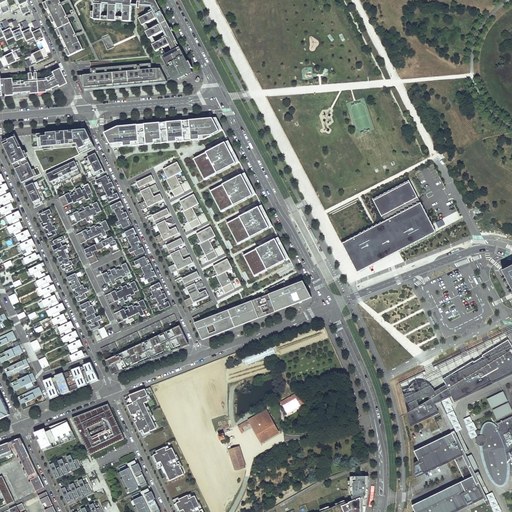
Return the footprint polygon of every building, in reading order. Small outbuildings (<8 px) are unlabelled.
[(6,0),(0,0),(0,8),(3,14),(11,10),(6,0)] [(15,0),(20,9),(23,15),(31,11),(25,0),(15,0)] [(61,3),(59,0),(50,0),(46,2),(71,55),(83,49),(77,36),(71,39),(70,36),(76,34),(69,19),(67,20),(66,17),(67,16),(62,6),(61,7),(59,4),(61,3)] [(173,76),(175,81),(193,72),(180,47),(178,48),(175,42),(177,41),(155,0),(140,0),(141,2),(138,2),(138,5),(152,6),(168,37),(167,38),(157,43),(154,45),(153,45),(156,52),(160,50),(163,48),(169,45),(173,51),(166,55),(163,56),(163,57),(173,76)] [(68,56),(71,55),(46,2),(43,3),(68,56)] [(98,20),(106,20),(106,19),(106,16),(107,5),(105,5),(99,4),(98,20)] [(163,32),(167,38),(168,37),(152,6),(138,5),(138,6),(141,7),(144,7),(151,7),(153,12),(157,19),(160,25),(163,32)] [(140,19),(143,26),(144,25),(147,24),(157,19),(153,12),(140,19)] [(147,32),(146,32),(150,39),(150,38),(153,37),(163,32),(160,25),(150,30),(147,32)] [(4,37),(6,41),(14,37),(11,32),(12,32),(10,28),(2,32),(4,37)] [(20,28),(12,32),(11,32),(14,37),(16,41),(24,38),(21,32),(22,32),(20,28)] [(29,29),(22,32),(21,32),(24,38),(25,42),(33,38),(34,38),(31,33),(29,29)] [(40,29),(31,33),(34,38),(33,38),(35,42),(44,38),(40,29)] [(39,50),(31,54),(36,63),(44,60),(39,50)] [(11,53),(3,56),(8,66),(15,62),(11,53)] [(91,69),(113,67),(112,61),(100,62),(91,62),(91,69)] [(113,67),(91,69),(91,73),(93,72),(93,71),(97,70),(97,74),(135,71),(135,67),(138,67),(138,68),(141,68),(141,70),(149,70),(149,69),(152,69),(151,64),(113,67)] [(66,84),(57,65),(46,70),(43,72),(2,76),(2,80),(0,79),(0,96),(4,96),(16,95),(29,94),(40,93),(48,93),(66,84)] [(84,89),(168,82),(166,80),(161,69),(158,69),(152,69),(149,69),(149,70),(141,70),(141,68),(138,68),(138,67),(135,67),(135,71),(97,74),(97,70),(93,71),(93,72),(91,73),(92,75),(84,75),(78,76),(84,89)] [(220,131),(223,130),(217,118),(212,118),(190,120),(183,121),(167,122),(161,123),(144,124),(137,125),(118,127),(105,133),(110,143),(112,148),(123,147),(132,146),(136,145),(146,145),(150,144),(155,144),(169,143),(173,142),(177,142),(191,141),(195,140),(200,140),(204,139),(212,135),(220,131)] [(64,132),(65,145),(73,144),(78,144),(79,146),(82,153),(95,147),(86,129),(72,131),(64,132)] [(65,145),(64,132),(45,133),(33,134),(32,134),(34,148),(46,147),(65,145)] [(9,140),(3,143),(20,178),(22,183),(36,177),(32,170),(27,159),(26,157),(23,150),(16,136),(9,140)] [(208,178),(217,173),(220,172),(224,170),(236,163),(239,162),(229,141),(226,142),(213,149),(211,150),(209,151),(206,152),(197,157),(194,159),(205,180),(208,178)] [(100,174),(105,172),(96,153),(95,154),(93,155),(84,159),(85,160),(89,169),(93,177),(97,176),(100,174)] [(75,163),(75,161),(47,175),(48,177),(49,179),(52,187),(81,174),(77,165),(76,164),(75,163)] [(167,167),(163,169),(168,179),(166,180),(172,191),(175,197),(185,192),(181,185),(181,183),(176,175),(182,171),(177,162),(174,164),(167,167)] [(256,194),(245,173),(242,175),(253,196),(256,194)] [(81,174),(73,177),(76,184),(85,181),(81,174)] [(116,194),(115,194),(112,187),(113,187),(114,187),(110,178),(108,179),(108,178),(106,175),(96,180),(97,184),(101,183),(103,186),(101,187),(104,192),(105,191),(108,198),(107,199),(109,203),(118,198),(119,198),(117,193),(116,194)] [(154,180),(152,175),(137,182),(145,201),(139,204),(141,210),(158,203),(163,200),(160,194),(154,197),(153,193),(159,190),(157,186),(156,184),(150,187),(148,184),(154,181),(154,180)] [(226,183),(213,190),(224,211),(237,204),(235,201),(239,199),(241,202),(253,196),(242,175),(230,181),(231,184),(228,186),(226,183)] [(72,179),(65,181),(67,188),(74,186),(72,179)] [(46,199),(37,181),(33,183),(31,184),(26,187),(35,205),(40,203),(42,202),(46,200),(46,199)] [(388,257),(436,232),(410,182),(374,201),(385,222),(375,227),(343,244),(358,273),(388,257)] [(55,186),(57,192),(65,189),(63,183),(55,186)] [(6,184),(3,185),(0,186),(0,194),(1,197),(7,194),(6,191),(9,189),(6,184)] [(65,195),(69,204),(73,202),(74,204),(78,202),(77,200),(80,199),(81,200),(85,198),(86,201),(90,199),(88,195),(93,193),(89,184),(84,186),(85,188),(84,188),(81,190),(81,188),(76,190),(76,191),(77,192),(70,195),(70,194),(69,193),(65,195)] [(224,211),(213,190),(210,191),(221,212),(224,211)] [(7,194),(1,197),(0,197),(0,204),(0,205),(3,203),(5,207),(12,204),(10,200),(13,199),(11,193),(7,194)] [(185,199),(180,202),(185,211),(183,212),(189,223),(192,229),(202,224),(198,217),(197,216),(193,207),(199,204),(194,194),(190,197),(185,199)] [(63,207),(69,204),(65,195),(59,198),(63,207)] [(131,225),(132,225),(130,220),(128,221),(128,220),(126,218),(128,217),(126,212),(125,213),(124,213),(121,206),(122,206),(123,206),(121,201),(120,202),(110,206),(113,211),(114,210),(117,216),(116,217),(118,221),(115,222),(117,226),(121,225),(123,229),(131,225)] [(78,223),(78,222),(82,220),(83,222),(87,220),(88,222),(92,221),(90,217),(93,215),(94,217),(98,215),(97,213),(102,211),(97,202),(93,204),(93,205),(94,206),(90,208),(89,206),(85,208),(82,210),(83,212),(78,214),(77,213),(77,212),(67,216),(72,226),(78,223)] [(14,209),(12,204),(5,207),(0,209),(2,215),(5,213),(6,217),(13,214),(11,210),(14,209)] [(262,205),(259,207),(270,228),(273,226),(262,205)] [(243,215),(230,222),(241,243),(254,236),(252,233),(256,232),(257,235),(270,228),(259,207),(246,214),(248,216),(244,218),(243,215)] [(50,219),(48,215),(52,213),(50,209),(39,215),(41,217),(41,218),(39,219),(43,228),(44,228),(45,227),(48,234),(47,234),(46,234),(49,239),(50,238),(58,235),(56,231),(57,230),(55,226),(54,226),(52,224),(54,223),(52,218),(50,219)] [(169,213),(167,209),(152,216),(161,234),(154,238),(157,244),(173,237),(179,234),(176,227),(170,230),(168,227),(175,224),(172,218),(165,221),(164,217),(170,214),(169,213)] [(19,211),(13,214),(6,217),(9,223),(13,221),(14,225),(20,222),(19,218),(22,217),(19,211)] [(81,244),(87,241),(91,239),(91,240),(95,239),(99,237),(100,236),(99,235),(102,234),(103,237),(106,236),(107,235),(106,232),(110,229),(106,220),(101,223),(102,225),(101,225),(96,228),(95,227),(95,226),(90,228),(91,230),(88,232),(87,231),(87,230),(76,235),(81,244)] [(23,228),(20,222),(14,225),(8,228),(11,234),(15,232),(16,236),(22,233),(20,229),(23,228)] [(230,222),(227,224),(238,245),(241,243),(230,222)] [(201,232),(197,234),(202,243),(200,244),(206,256),(209,261),(218,256),(215,250),(214,248),(209,239),(216,236),(211,227),(207,228),(201,232)] [(144,253),(145,252),(143,247),(141,248),(141,247),(138,242),(139,242),(140,241),(138,236),(136,237),(134,234),(135,233),(136,233),(134,228),(133,229),(125,232),(127,237),(126,238),(129,246),(131,245),(132,248),(129,250),(130,253),(134,252),(136,256),(144,253)] [(28,230),(22,233),(16,236),(19,241),(21,240),(23,243),(29,240),(28,237),(31,235),(28,230)] [(70,261),(65,250),(69,249),(67,245),(63,246),(61,242),(65,240),(63,237),(52,242),(53,244),(54,245),(52,246),(54,251),(56,250),(57,252),(58,253),(56,254),(60,263),(61,263),(62,262),(63,265),(61,266),(63,270),(64,269),(65,269),(67,273),(74,270),(72,265),(74,265),(72,261),(70,261)] [(94,256),(96,262),(98,261),(97,258),(95,259),(92,253),(94,252),(108,245),(110,244),(113,251),(111,251),(112,254),(114,253),(111,247),(117,245),(115,240),(114,241),(114,239),(112,237),(108,239),(105,240),(102,242),(97,244),(90,247),(85,250),(86,252),(87,254),(86,254),(88,259),(94,256)] [(279,238),(276,239),(287,260),(290,259),(279,238)] [(32,239),(29,240),(23,243),(21,244),(23,250),(26,249),(28,253),(31,251),(34,250),(32,246),(35,245),(32,239)] [(184,243),(182,239),(175,241),(167,246),(175,264),(168,267),(171,274),(187,266),(193,263),(190,257),(184,260),(182,256),(189,254),(186,248),(186,247),(180,250),(178,247),(184,244),(184,243)] [(260,248),(247,254),(258,275),(271,269),(269,266),(272,264),(274,267),(287,260),(276,239),(263,246),(264,249),(261,250),(260,248)] [(117,245),(111,247),(114,253),(120,250),(117,245)] [(27,264),(39,258),(36,253),(33,254),(31,251),(28,253),(25,254),(27,257),(24,259),(27,264)] [(258,275),(247,254),(244,256),(255,277),(258,275)] [(90,265),(96,262),(94,256),(88,259),(90,265)] [(152,272),(151,269),(152,268),(153,268),(149,259),(147,260),(146,259),(145,257),(134,262),(136,266),(140,264),(145,275),(144,276),(146,280),(147,280),(149,283),(156,280),(154,276),(155,276),(156,275),(154,271),(152,272)] [(218,264),(214,266),(218,276),(217,276),(222,288),(225,294),(235,289),(232,282),(231,280),(226,272),(232,268),(228,259),(224,261),(218,264)] [(126,274),(131,272),(126,263),(122,266),(122,267),(116,271),(116,270),(115,269),(110,271),(111,273),(109,274),(108,274),(107,272),(102,275),(106,284),(111,281),(113,285),(117,283),(116,281),(120,279),(119,277),(122,276),(123,278),(127,276),(126,274)] [(44,269),(41,264),(29,270),(32,275),(34,274),(36,278),(38,277),(42,275),(42,274),(41,271),(44,269)] [(199,276),(197,272),(182,279),(191,297),(184,301),(187,307),(203,299),(207,297),(209,297),(206,290),(200,293),(198,290),(204,287),(202,282),(202,281),(195,284),(194,280),(200,277),(199,276)] [(47,277),(45,273),(42,274),(42,275),(38,277),(40,280),(37,282),(40,288),(43,286),(49,283),(53,281),(50,275),(47,277)] [(67,278),(69,282),(70,282),(71,281),(73,285),(71,286),(73,290),(74,290),(75,289),(78,296),(77,297),(76,297),(78,302),(80,301),(87,298),(85,293),(89,291),(87,288),(85,289),(83,285),(82,285),(80,282),(81,281),(79,277),(78,278),(76,273),(69,277),(67,278)] [(111,293),(115,302),(120,300),(120,301),(124,299),(125,302),(129,300),(127,296),(131,294),(131,296),(136,294),(135,292),(139,290),(135,281),(130,284),(131,284),(131,286),(128,287),(127,285),(124,287),(119,289),(120,291),(115,293),(115,292),(115,291),(111,293)] [(199,315),(193,318),(203,340),(227,331),(253,320),(271,313),(298,303),(310,298),(302,282),(292,286),(290,286),(288,287),(285,281),(264,291),(266,296),(264,296),(263,297),(249,302),(246,303),(244,304),(222,313),(221,313),(219,314),(202,320),(199,315)] [(45,296),(50,293),(57,290),(54,285),(51,286),(49,283),(43,286),(45,289),(42,290),(44,294),(45,296)] [(171,306),(168,301),(168,302),(167,302),(165,299),(167,298),(166,296),(165,293),(163,294),(160,288),(161,287),(162,287),(160,283),(157,284),(151,287),(153,291),(151,291),(153,295),(151,296),(152,300),(156,298),(160,306),(158,306),(160,311),(171,306)] [(45,289),(43,286),(40,288),(36,289),(40,296),(44,294),(42,290),(45,289)] [(50,293),(45,296),(44,296),(46,300),(43,301),(45,307),(52,304),(58,301),(55,295),(52,297),(50,293)] [(109,305),(115,302),(111,293),(105,296),(109,305)] [(144,300),(139,302),(140,304),(139,304),(134,307),(133,306),(133,305),(128,307),(129,309),(125,311),(125,310),(124,309),(114,314),(118,323),(124,320),(128,318),(129,320),(138,316),(137,314),(139,313),(141,316),(145,315),(143,311),(148,309),(144,300)] [(58,301),(52,304),(54,308),(50,309),(53,315),(59,312),(66,309),(63,303),(60,305),(58,301)] [(82,305),(80,306),(82,310),(83,310),(84,309),(88,317),(87,317),(86,318),(88,322),(90,321),(91,323),(91,324),(89,325),(92,330),(101,326),(99,321),(102,319),(100,316),(97,317),(95,314),(96,313),(93,305),(91,306),(89,301),(82,305)] [(61,316),(59,312),(53,315),(55,319),(52,320),(55,325),(60,323),(67,319),(64,314),(61,316)] [(174,314),(162,320),(164,325),(177,319),(174,314)] [(67,319),(60,323),(62,326),(58,327),(61,334),(65,332),(71,329),(74,327),(72,321),(68,323),(67,319)] [(159,321),(139,331),(142,336),(162,326),(159,321)] [(119,354),(106,360),(112,372),(113,374),(117,372),(123,370),(130,367),(133,366),(140,364),(145,361),(149,360),(154,358),(163,355),(168,352),(173,351),(178,349),(186,346),(189,344),(186,339),(181,328),(180,325),(164,333),(144,342),(142,344),(122,353),(119,354)] [(109,336),(104,327),(99,330),(103,338),(109,336)] [(73,333),(71,329),(65,332),(67,335),(64,337),(67,342),(69,341),(76,338),(79,336),(76,331),(73,333)] [(0,346),(16,339),(13,331),(0,337),(0,346)] [(137,332),(117,341),(119,346),(139,337),(137,332)] [(77,341),(76,338),(69,341),(71,344),(68,345),(71,351),(77,349),(83,346),(80,340),(77,341)] [(511,345),(508,340),(482,355),(483,357),(474,362),(473,361),(443,379),(446,384),(438,389),(435,391),(434,390),(431,386),(429,384),(426,383),(422,381),(418,382),(413,383),(415,391),(403,394),(407,413),(411,425),(432,415),(435,413),(434,410),(431,404),(433,403),(435,406),(437,405),(437,401),(451,394),(455,393),(455,394),(455,395),(457,395),(458,395),(459,395),(461,394),(462,393),(462,392),(464,393),(479,386),(477,382),(481,380),(480,379),(482,378),(483,379),(490,376),(489,375),(491,374),(492,375),(502,370),(499,364),(503,362),(504,365),(511,361),(511,357),(511,356),(511,345)] [(0,360),(1,363),(23,353),(19,345),(0,354),(0,360)] [(103,347),(106,353),(111,351),(111,350),(109,345),(103,347)] [(277,348),(243,356),(245,363),(278,355),(277,348)] [(79,352),(77,349),(71,351),(73,355),(70,356),(73,361),(85,357),(82,350),(79,352)] [(6,372),(8,377),(30,367),(26,359),(4,369),(6,372)] [(455,394),(455,393),(451,394),(454,401),(474,391),(473,390),(492,381),(492,382),(511,372),(511,361),(504,365),(503,362),(499,364),(502,370),(492,375),(491,374),(489,375),(490,376),(483,379),(482,378),(480,379),(481,380),(477,382),(479,386),(464,393),(462,392),(462,393),(461,394),(459,395),(458,395),(457,395),(455,395),(455,394)] [(91,362),(44,381),(51,399),(63,394),(91,383),(99,380),(91,362)] [(12,386),(15,391),(36,381),(33,373),(11,383),(12,386)] [(415,391),(413,383),(412,384),(411,385),(410,386),(409,387),(409,388),(402,390),(403,394),(415,391)] [(19,400),(21,405),(43,394),(39,387),(18,397),(19,400)] [(143,430),(145,434),(150,432),(157,429),(148,411),(144,403),(149,401),(148,398),(149,398),(149,396),(150,396),(152,395),(149,388),(124,398),(128,406),(140,432),(143,430)] [(282,406),(296,398),(302,408),(307,406),(305,402),(304,403),(297,392),(280,402),(282,406)] [(0,393),(0,418),(0,419),(10,415),(0,393)] [(91,456),(125,439),(123,436),(122,433),(110,409),(109,407),(108,404),(73,418),(91,456)] [(262,442),(279,432),(266,410),(238,426),(240,429),(242,427),(251,423),(262,442)] [(487,467),(487,469),(489,473),(491,476),(492,479),(494,481),(495,482),(496,483),(497,484),(498,485),(499,485),(500,485),(501,485),(503,485),(503,484),(504,483),(505,482),(505,481),(506,480),(507,477),(507,475),(508,472),(508,470),(507,468),(511,477),(511,476),(511,416),(496,424),(498,427),(495,428),(493,425),(491,424),(489,424),(488,424),(487,425),(485,426),(484,427),(483,430),(482,435),(481,435),(480,435),(479,436),(478,436),(477,437),(477,438),(476,439),(476,440),(476,441),(477,443),(478,445),(479,446),(481,446),(482,446),(483,452),(484,457),(484,460),(485,463),(487,467)] [(76,439),(67,420),(38,432),(35,433),(39,442),(43,451),(76,439)] [(482,435),(483,430),(479,427),(478,427),(476,428),(475,429),(474,430),(472,432),(477,437),(478,436),(479,436),(480,435),(481,435),(482,435)] [(465,480),(475,501),(486,496),(474,471),(478,469),(472,454),(467,456),(455,432),(414,451),(419,460),(418,461),(423,472),(454,458),(465,480)] [(21,438),(12,441),(20,457),(28,453),(21,438)] [(0,455),(12,451),(9,442),(0,445),(0,455)] [(150,452),(153,459),(155,458),(158,464),(161,462),(163,466),(164,467),(170,480),(170,481),(184,474),(181,468),(179,464),(178,465),(175,460),(178,459),(176,456),(172,448),(170,449),(167,451),(166,447),(157,451),(156,449),(150,452)] [(235,469),(245,466),(239,447),(229,450),(235,469)] [(29,454),(28,453),(20,457),(22,462),(24,466),(32,462),(29,454)] [(80,468),(76,459),(74,461),(71,455),(67,457),(73,471),(77,469),(80,468)] [(72,471),(68,463),(65,465),(63,459),(58,461),(65,475),(69,473),(72,471)] [(418,461),(415,463),(415,476),(423,472),(418,461)] [(44,487),(32,462),(24,466),(36,491),(44,487)] [(63,476),(59,467),(57,469),(54,463),(50,465),(56,479),(60,477),(63,476)] [(141,486),(132,467),(137,464),(136,463),(131,465),(130,463),(128,464),(130,468),(139,487),(141,486)] [(147,483),(141,471),(142,471),(139,464),(137,464),(132,467),(141,486),(147,483)] [(164,467),(163,466),(161,467),(161,468),(162,469),(168,481),(170,480),(164,467)] [(139,487),(130,468),(120,472),(123,477),(123,479),(127,487),(128,489),(130,493),(140,489),(139,487)] [(15,502),(3,476),(0,476),(0,489),(7,505),(15,502)] [(365,511),(367,508),(368,495),(369,481),(369,476),(350,477),(351,495),(353,501),(346,504),(346,502),(321,511),(365,511)] [(92,492),(88,483),(85,485),(82,479),(78,481),(85,495),(89,493),(92,492)] [(462,493),(467,505),(475,501),(465,480),(461,482),(465,492),(462,493)] [(461,482),(412,506),(415,511),(452,511),(467,505),(462,493),(465,492),(461,482)] [(83,496),(79,487),(77,489),(74,483),(70,485),(76,499),(80,497),(83,496)] [(75,500),(71,491),(68,493),(66,487),(61,489),(68,503),(72,501),(75,500)] [(153,511),(145,495),(150,492),(150,491),(144,493),(143,491),(141,492),(143,496),(150,511),(153,511)] [(56,511),(47,492),(38,496),(40,500),(42,504),(46,502),(49,508),(45,510),(46,511),(56,511)] [(157,511),(160,511),(155,499),(156,499),(152,492),(150,492),(145,495),(153,511),(157,511)] [(172,500),(175,507),(178,506),(180,511),(184,510),(185,511),(199,511),(198,508),(200,507),(199,504),(195,496),(193,497),(190,498),(188,495),(179,499),(178,497),(172,500)] [(150,511),(143,496),(134,500),(136,505),(137,507),(139,511),(150,511)] [(26,511),(24,511),(19,511),(25,508),(22,503),(10,509),(10,511),(26,511)]
